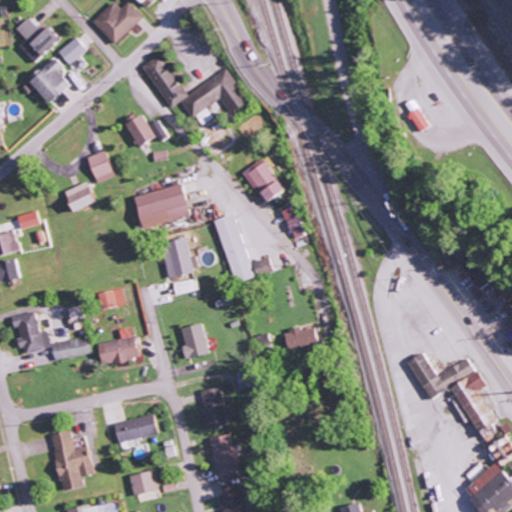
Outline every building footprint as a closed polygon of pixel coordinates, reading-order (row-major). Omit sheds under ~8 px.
[(153,0),(134,0),(143,9),(153,0)] [(120,9),(113,2),(92,21),(114,45),(143,18),(128,2),(120,9)] [(16,29),(26,40),(19,46),(34,63),(60,40),(47,26),(41,31),(29,17),(16,29)] [(59,52),(69,65),(87,51),(76,38),(59,52)] [(185,95),(159,54),(142,66),(169,109),(182,100),(199,126),(212,118),(206,108),(220,99),(229,114),(247,102),(225,69),(185,95)] [(62,66),(54,58),(28,81),(48,104),(69,85),(56,71),(62,66)] [(412,114),(423,132),(433,126),(422,108),(412,114)] [(136,147),(154,138),(141,114),(124,123),(136,147)] [(159,142),(167,138),(157,119),(148,124),(159,142)] [(87,156),(95,183),(113,178),(105,151),(87,156)] [(283,190),(263,158),(241,172),(252,189),(255,187),(265,202),(283,190)] [(93,204),(86,183),(63,191),(70,211),(93,204)] [(133,196),(141,229),(188,218),(180,184),(133,196)] [(303,236),(297,207),(283,209),(289,238),(303,236)] [(20,229),(39,225),(37,211),(17,216),(20,229)] [(213,220),(234,284),(253,278),(232,214),(213,220)] [(0,254),(18,251),(15,232),(0,234),(0,254)] [(169,278),(193,272),(185,243),(161,249),(169,278)] [(481,288),(492,278),(471,254),(459,264),(481,288)] [(251,263),(255,276),(271,271),(267,257),(251,263)] [(0,281),(17,280),(15,261),(0,262),(0,281)] [(172,283),(175,295),(200,290),(197,278),(172,283)] [(125,304),(121,288),(97,294),(101,310),(125,304)] [(13,316),(18,338),(19,338),(22,354),(51,348),(47,331),(40,333),(35,311),(13,316)] [(184,358),(206,355),(201,324),(180,327),(184,358)] [(510,345),(511,343),(511,325),(502,332),(510,345)] [(313,328),(283,331),(286,352),(315,348),(313,328)] [(92,353),(88,336),(51,344),(55,361),(92,353)] [(138,338),(98,342),(100,364),(140,360),(138,338)] [(428,400),(451,388),(481,444),(501,433),(478,390),(482,387),(467,359),(435,376),(422,352),(406,361),(428,400)] [(199,391),(207,430),(228,425),(220,387),(199,391)] [(158,434),(153,414),(114,424),(119,443),(158,434)] [(51,435),(63,492),(84,487),(82,477),(94,475),(88,447),(75,449),(71,431),(51,435)] [(232,434),(209,439),(217,478),(240,472),(232,434)] [(465,488),(486,511),(505,511),(511,506),(508,502),(511,498),(511,475),(508,480),(493,463),(465,488)] [(158,491),(153,471),(130,476),(134,496),(158,491)] [(218,487),(223,511),(247,511),(240,481),(218,487)]
